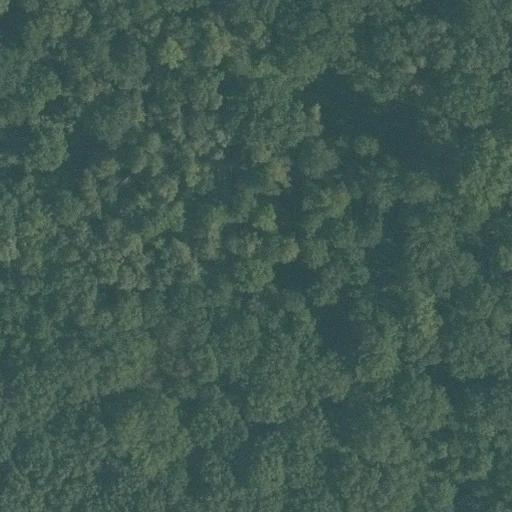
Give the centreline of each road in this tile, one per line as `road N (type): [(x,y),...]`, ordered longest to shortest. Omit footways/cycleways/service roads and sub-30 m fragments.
road 1 (track): [(406,511),(511,24)]
road 2 (track): [(0,217),(444,345)]
